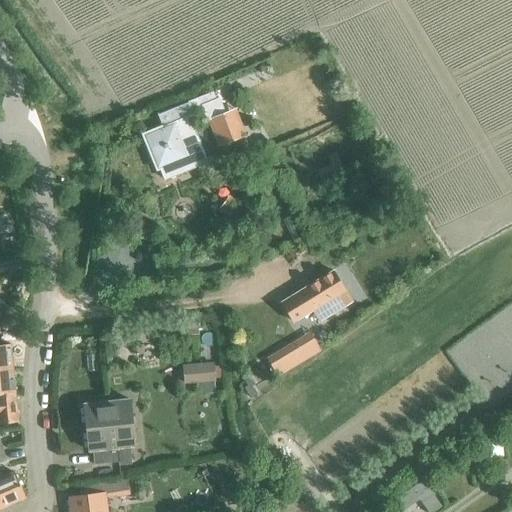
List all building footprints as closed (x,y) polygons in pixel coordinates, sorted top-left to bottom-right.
[(142,133),(156,168),(188,155),(174,120),(192,112),(187,99),(156,112),(161,125),(142,133)] [(207,121),(217,147),(246,135),(235,109),(207,121)] [(312,308),(319,320),(352,300),(333,270),(282,301),(294,320),(312,308)] [(0,369),(12,368),(10,344),(0,344),(0,369)] [(214,365),(183,367),(183,386),(215,383),(214,365)] [(0,394),(15,393),(12,368),(0,369),(0,394)] [(0,423),(18,422),(15,393),(0,394),(0,423)] [(118,465),(131,464),(129,447),(133,446),(128,399),(83,404),(88,451),(92,451),(93,464),(118,462),(118,465)] [(0,506),(1,508),(25,498),(14,473),(3,477),(0,469),(0,506)] [(102,511),(99,484),(77,486),(79,497),(69,498),(70,511),(102,511)]
